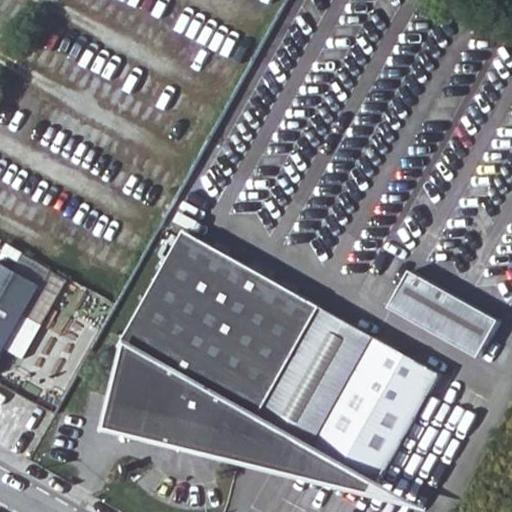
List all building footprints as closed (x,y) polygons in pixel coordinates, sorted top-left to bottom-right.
[(299,443),(258,421),(321,309),(325,302),(189,224),(125,337),(105,427),(221,456),(237,460),(426,507),(383,482),(380,487),(313,451),(299,443)] [(413,274),(393,311),(482,362),(502,324),(413,274)] [(0,364),(30,312),(0,295),(0,364)] [(272,429),(335,317),(321,309),(258,421),(272,429)] [(313,451),(376,340),(335,317),(272,429),(313,451)] [(313,451),(380,487),(383,482),(441,376),(376,340),(313,451)]
